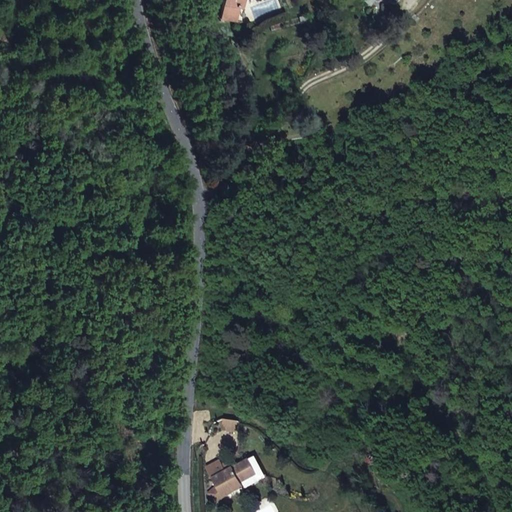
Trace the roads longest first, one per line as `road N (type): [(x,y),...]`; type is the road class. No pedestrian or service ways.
road 1 (secondary): [(137,0),(201,216),(186,511)]
road 2 (track): [(511,74),(417,125),(351,136),(272,135),(224,172),(201,216)]
